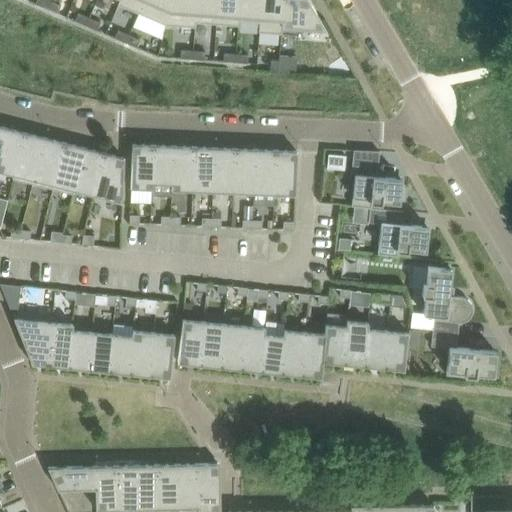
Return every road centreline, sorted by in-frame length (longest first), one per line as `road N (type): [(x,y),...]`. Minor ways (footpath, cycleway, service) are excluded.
road 1 (residential): [(432,117),(379,131),(60,118),(0,102)]
road 2 (residential): [(0,330),(18,373),(18,442),(49,511)]
road 3 (residential): [(511,252),(432,117)]
road 4 (residential): [(432,117),(364,0)]
